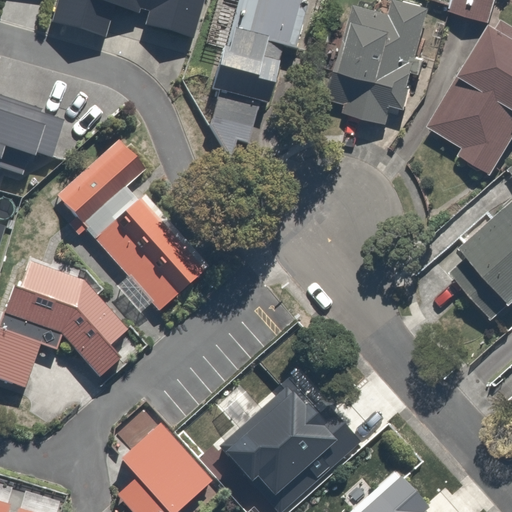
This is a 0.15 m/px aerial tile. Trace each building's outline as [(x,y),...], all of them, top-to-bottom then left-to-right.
[(57,0),(51,23),(104,38),(114,7),(139,14),(140,10),(149,12),(144,26),(193,40),(204,0),(57,0)] [(200,126),(244,143),(279,46),(287,49),(304,0),(231,0),(214,48),(203,44),(187,88),(211,97),(200,126)] [(381,0),(378,10),(349,0),(343,0),(316,80),(325,84),(320,98),(336,104),(332,113),(378,129),(421,5),(406,0),(381,0)] [(483,0),(416,0),(477,21),(483,0)] [(446,153),(481,173),(511,118),(511,34),(481,17),(420,124),(452,143),(446,153)] [(0,167),(22,175),(30,155),(35,157),(37,153),(53,158),(65,121),(41,113),(42,110),(0,95),(0,167)] [(211,267),(145,195),(144,196),(132,183),(146,170),(119,140),(57,196),(77,217),(69,224),(79,235),(86,229),(128,276),(117,287),(141,314),(152,304),(159,311),(211,267)] [(511,284),(511,189),(511,188),(432,258),(481,313),(511,284)] [(58,349),(63,335),(100,377),(121,358),(110,346),(128,330),(85,281),(31,262),(21,288),(15,286),(5,311),(4,311),(0,321),(0,380),(25,389),(41,344),(58,349)] [(277,511),(282,511),(361,442),(330,408),(321,417),(309,404),(306,407),(293,392),(292,393),(286,387),(219,447),(277,511)] [(131,511),(178,511),(213,481),(161,424),(158,426),(143,410),(116,434),(129,449),(119,459),(136,478),(116,495),(131,511)] [(423,511),(429,508),(401,477),(361,511),(423,511)] [(0,511),(8,511),(11,504),(0,501),(0,511)]
